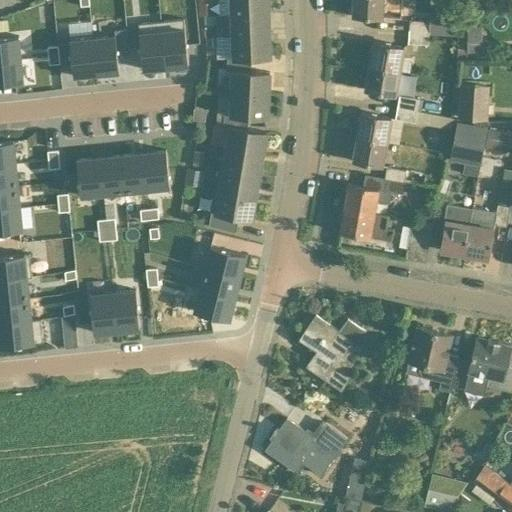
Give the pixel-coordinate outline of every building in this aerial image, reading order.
[(210,0),(198,0),(198,5),(199,15),(203,15),(207,14),(207,5),(211,4),(210,0)] [(268,0),(231,0),(232,14),(269,12),(268,0)] [(353,0),(352,16),(397,18),(398,0),(353,0)] [(269,12),(232,14),(233,35),(270,34),(269,12)] [(217,15),(205,15),(205,25),(217,25),(217,15)] [(409,31),(430,33),(430,21),(410,19),(409,31)] [(116,35),(118,53),(129,51),(127,28),(115,29),(116,35)] [(185,28),(162,30),(166,66),(189,64),(185,28)] [(162,30),(140,32),(143,68),(166,66),(162,30)] [(430,33),(409,31),(408,42),(446,45),(447,34),(430,33)] [(479,31),(467,31),(468,53),(479,53),(479,31)] [(271,56),(270,34),(233,35),(234,57),(251,57),(271,56)] [(19,35),(0,36),(0,59),(21,58),(19,35)] [(116,35),(93,37),(97,73),(119,71),(118,53),(116,35)] [(93,37),(70,39),(74,75),(97,73),(93,37)] [(206,37),(207,45),(207,47),(217,47),(217,37),(206,37)] [(374,40),(370,65),(400,70),(402,55),(414,57),(416,48),(404,46),(404,45),(374,40)] [(48,46),(49,55),(59,54),(59,45),(48,46)] [(59,54),(49,55),(50,64),(60,63),(59,54)] [(232,92),(269,94),(270,71),(251,70),(251,57),(234,57),(227,57),(227,69),(233,70),(232,92)] [(21,58),(0,59),(0,82),(24,80),(21,58)] [(396,94),(400,70),(370,65),(365,89),(396,94)] [(490,86),(463,84),(461,119),(488,120),(490,86)] [(269,94),(232,92),(231,114),(225,113),(224,124),(230,126),(248,128),(249,115),(268,116),(269,94)] [(398,107),(417,110),(419,98),(417,97),(409,96),(400,95),(398,107)] [(451,117),(433,113),(417,110),(398,107),(396,118),(403,119),(413,121),(450,126),(451,121),(451,117)] [(357,136),(387,141),(392,116),(362,111),(357,136)] [(207,122),(197,120),(195,131),(205,133),(207,122)] [(481,164),(488,126),(458,120),(450,158),(481,164)] [(248,128),(230,126),(226,147),(263,153),(267,131),(248,128)] [(485,146),(498,149),(501,131),(488,129),(485,146)] [(353,160),(382,165),(387,141),(357,136),(353,160)] [(14,139),(0,140),(0,163),(16,162),(14,139)] [(263,153),(226,147),(223,168),(260,175),(263,153)] [(49,159),(59,158),(58,149),(48,150),(49,159)] [(167,149),(144,151),(147,188),(170,185),(167,149)] [(203,151),(194,150),(193,162),(202,164),(203,151)] [(144,151),(122,153),(126,190),(147,188),(144,151)] [(122,153),(100,156),(104,192),(126,190),(122,153)] [(100,156),(77,158),(81,194),(104,192),(100,156)] [(59,158),(49,159),(49,167),(60,166),(59,158)] [(16,162),(0,163),(0,185),(18,184),(16,162)] [(395,168),(387,166),(385,177),(414,182),(422,183),(424,173),(395,168)] [(186,168),(184,184),(202,187),(205,171),(192,169),(186,168)] [(260,175),(223,168),(219,190),(256,196),(260,175)] [(472,208),(465,253),(489,258),(494,228),(493,228),(494,223),(506,225),(506,221),(507,221),(511,198),(511,191),(511,169),(506,168),(499,204),(498,204),(497,211),(472,207),(472,208)] [(412,193),(414,182),(385,177),(365,174),(363,185),(349,182),(345,207),(375,212),(377,201),(388,203),(390,190),(403,194),(403,191),(412,193)] [(18,184),(0,185),(0,207),(21,206),(18,184)] [(209,224),(236,231),(239,216),(252,218),(256,196),(219,190),(216,212),(211,211),(209,224)] [(58,193),(58,202),(69,201),(68,192),(58,193)] [(70,210),(69,201),(58,202),(59,211),(70,210)] [(465,253),(472,208),(447,203),(444,218),(446,218),(440,249),(465,253)] [(21,206),(0,207),(0,230),(23,228),(21,206)] [(159,206),(150,207),(151,218),(160,217),(159,206)] [(151,218),(150,207),(141,208),(142,219),(151,218)] [(385,226),(387,215),(375,212),(345,207),(340,231),(392,240),(394,227),(385,226)] [(106,217),(107,228),(116,227),(115,216),(106,217)] [(107,228),(106,217),(97,218),(98,229),(107,228)] [(429,247),(433,222),(421,220),(417,245),(429,247)] [(147,225),(148,234),(159,232),(158,224),(147,225)] [(116,228),(107,229),(108,239),(117,239),(116,228)] [(99,240),(108,239),(107,229),(98,230),(99,240)] [(211,244),(206,266),(241,275),(246,253),(211,244)] [(25,252),(0,254),(0,277),(27,275),(25,252)] [(64,262),(65,271),(76,270),(75,261),(64,262)] [(206,266),(200,288),(235,296),(241,275),(206,266)] [(146,270),(147,278),(158,277),(157,268),(146,270)] [(77,279),(76,270),(65,271),(66,280),(77,279)] [(27,275),(0,277),(0,299),(30,297),(27,275)] [(158,286),(158,277),(147,278),(148,287),(158,286)] [(200,288),(195,310),(230,318),(235,296),(200,288)] [(136,291),(113,293),(117,330),(140,327),(136,291)] [(113,293),(91,296),(94,332),(117,330),(113,293)] [(30,297),(0,299),(0,321),(32,319),(30,297)] [(64,315),(75,314),(74,306),(63,307),(64,315)] [(337,364),(352,343),(355,346),(367,330),(349,317),(339,330),(317,313),(305,329),(323,342),(306,365),(340,390),(352,374),(337,364)] [(76,323),(75,314),(64,315),(65,324),(76,323)] [(32,319),(0,321),(0,344),(34,341),(32,319)] [(448,353),(452,334),(417,326),(409,361),(421,364),(419,371),(423,376),(441,381),(439,389),(451,391),(460,356),(448,353)] [(511,366),(507,365),(511,345),(500,342),(500,340),(498,340),(497,341),(491,340),(491,338),(488,338),(488,339),(477,336),(468,372),(464,389),(484,394),(487,385),(511,391),(511,366)] [(315,437),(287,417),(280,428),(277,426),(276,429),(275,428),(273,431),(274,431),(270,437),(272,439),(264,449),(296,473),(304,463),(319,473),(344,439),(324,424),(315,437)] [(371,462),(363,460),(354,458),(345,497),(362,501),(371,462)] [(511,485),(484,465),(473,479),(511,508),(511,485)] [(432,473),(424,504),(446,510),(468,481),(432,473)] [(376,478),(366,491),(377,500),(388,488),(376,478)] [(453,504),(463,511),(464,511),(472,501),(461,493),(453,504)] [(344,511),(357,511),(359,504),(347,501),(344,511)]
